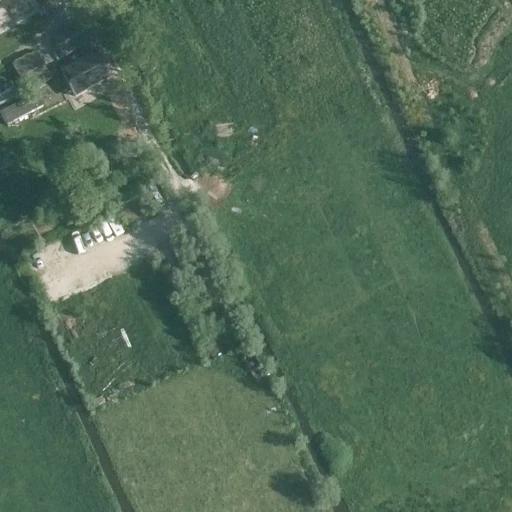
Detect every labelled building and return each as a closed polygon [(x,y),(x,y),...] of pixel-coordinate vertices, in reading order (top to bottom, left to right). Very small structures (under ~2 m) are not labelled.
[(81,22),(52,39),(63,58),(92,41),(81,22)] [(35,53),(11,66),(27,95),(51,81),(35,53)] [(97,53),(61,73),(75,99),(111,80),(97,53)] [(5,94),(0,96),(0,106),(18,98),(10,84),(2,88),(5,94)] [(37,96),(0,114),(0,116),(6,127),(43,108),(37,96)] [(127,140),(105,149),(109,158),(130,149),(127,140)] [(104,150),(84,159),(87,168),(108,159),(104,150)] [(139,153),(101,169),(106,180),(143,163),(139,153)] [(59,248),(45,252),(47,260),(61,257),(59,248)] [(209,273),(200,276),(204,286),(213,282),(209,273)]
